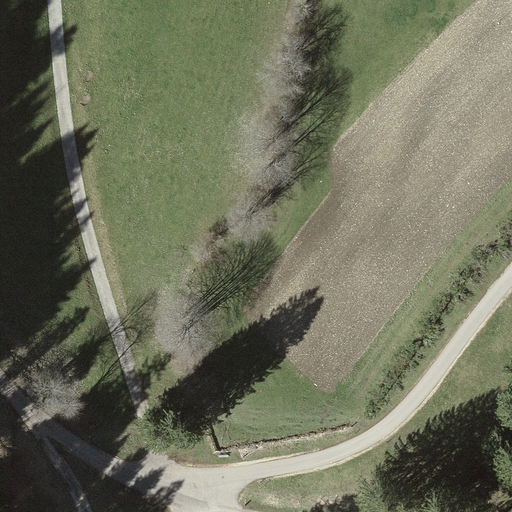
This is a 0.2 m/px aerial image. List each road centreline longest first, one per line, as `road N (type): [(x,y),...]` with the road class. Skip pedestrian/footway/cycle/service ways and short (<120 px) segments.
road 1 (track): [(166,491),(83,216),(54,0)]
road 2 (unclassified): [(0,378),(24,408),(82,450),(223,511)]
road 3 (track): [(85,511),(24,408)]
